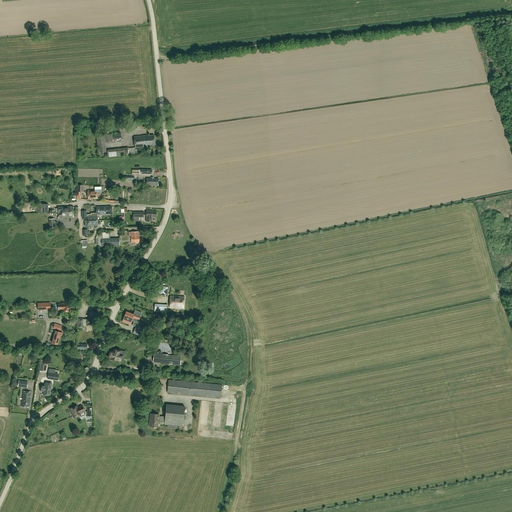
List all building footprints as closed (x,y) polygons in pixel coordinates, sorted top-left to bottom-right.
[(129,155),(128,147),(106,150),(105,143),(113,142),(112,138),(121,137),(120,133),(96,136),(99,156),(106,155),(107,157),(129,155)] [(155,145),(154,135),(148,136),(148,135),(134,137),(135,148),(148,146),(155,145)] [(97,199),(97,192),(101,192),(101,188),(95,188),(95,190),(88,190),(88,199),(97,199)] [(111,214),(111,207),(96,207),(96,213),(91,213),(91,214),(87,214),(87,221),(97,221),(97,214),(111,214)] [(156,218),(156,211),(146,211),(146,222),(152,222),(152,217),(156,218)] [(62,224),(62,229),(73,229),(73,219),(58,219),(58,224),(62,224)] [(120,245),(119,238),(110,239),(109,232),(101,233),(99,233),(99,236),(98,236),(98,238),(99,238),(99,239),(98,239),(98,246),(120,245)] [(143,242),(142,235),(138,236),(138,232),(129,232),(129,237),(131,236),(131,243),(143,242)] [(167,294),(167,287),(159,286),(158,294),(167,294)] [(183,309),(184,297),(170,296),(169,308),(183,309)] [(74,310),(74,304),(69,305),(69,303),(63,303),(63,304),(58,304),(58,310),(65,309),(65,313),(70,312),(70,310),(74,310)] [(166,313),(166,305),(155,304),(154,312),(166,313)] [(138,323),(141,313),(135,310),(133,315),(126,312),(122,322),(130,325),(131,320),(138,323)] [(98,321),(98,312),(89,312),(89,319),(85,319),(85,325),(94,326),(94,321),(98,321)] [(141,337),(144,329),(136,326),(136,327),(133,334),(141,337)] [(57,345),(59,337),(59,336),(61,337),(62,333),(56,331),(54,336),(52,343),(57,345)] [(111,359),(116,361),(116,360),(121,362),(123,361),(124,358),(124,356),(125,352),(121,351),(121,352),(114,349),(113,352),(110,351),(110,352),(109,353),(108,355),(108,356),(108,357),(112,359),(111,359)] [(152,362),(180,365),(181,356),(153,353),(152,362)] [(220,398),(222,385),(168,380),(167,393),(220,398)] [(50,396),(52,384),(52,383),(50,382),(49,384),(45,383),(44,385),(41,384),(40,391),(43,392),(43,395),(50,396)] [(28,408),(29,403),(30,392),(23,391),(21,407),(28,408)] [(182,426),(184,406),(166,405),(165,417),(159,416),(159,415),(150,414),(149,427),(158,427),(158,423),(164,423),(164,424),(182,426)] [(84,415),(85,413),(82,406),(77,408),(77,407),(77,406),(69,409),(73,418),(80,415),(80,417),(84,415)]
